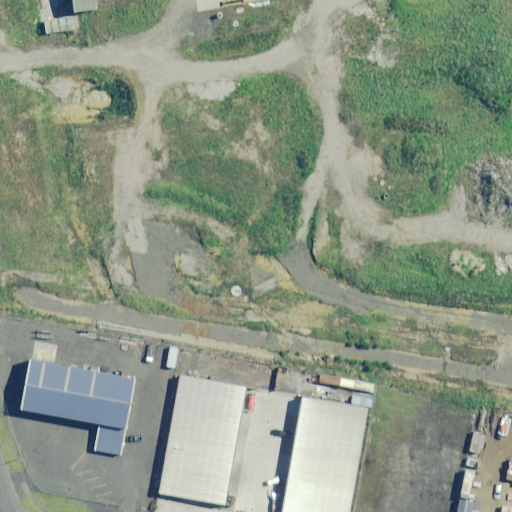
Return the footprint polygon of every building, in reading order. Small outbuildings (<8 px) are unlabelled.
[(94,0),(69,0),(72,13),(96,10),(94,0)] [(300,29),(297,10),(237,20),(240,39),(300,29)] [(73,30),(70,16),(40,21),(42,35),(73,30)] [(90,137),(86,115),(69,118),(73,140),(90,137)] [(54,347),(38,344),(35,359),(52,362),(54,347)] [(177,351),(166,349),(164,361),(175,363),(177,351)] [(100,371),(0,354),(0,410),(65,421),(61,445),(87,449),(100,371)] [(244,388),(178,376),(157,494),(223,506),(244,388)] [(325,511),(337,444),(274,433),(260,511),(325,511)] [(475,434),(464,433),(460,465),(471,466),(475,434)] [(511,511),(511,468),(500,467),(492,511),(511,511)]
